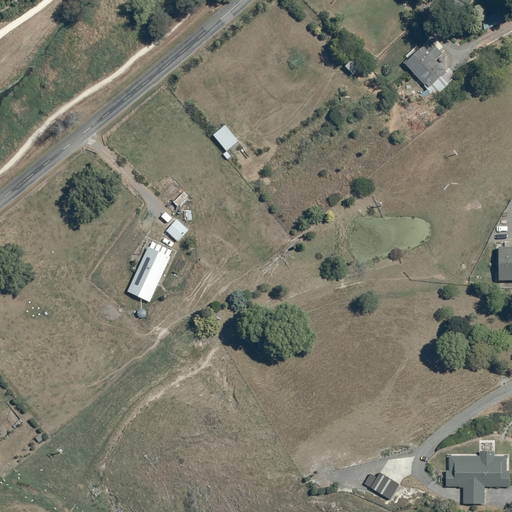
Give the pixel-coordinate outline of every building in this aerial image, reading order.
[(470,0),(451,0),(449,5),(464,13),(468,5),(470,0)] [(496,11),(477,20),(482,30),(500,21),(496,11)] [(453,78),(424,47),(406,63),(426,85),(425,87),(434,96),(453,78)] [(229,151),(241,142),(239,139),(227,125),(215,135),(227,150),(229,151)] [(189,196),(184,191),(174,201),(179,206),(189,196)] [(189,230),(178,219),(167,230),(178,241),(189,230)] [(174,250),(152,240),(129,291),(150,301),(174,250)] [(511,279),(511,247),(500,248),(501,280),(511,279)] [(495,452),(481,451),(481,456),(451,455),(450,471),(440,471),(439,485),(464,486),(463,503),(483,503),(484,485),(511,486),(511,472),(507,472),(508,457),(495,456),(495,452)]
